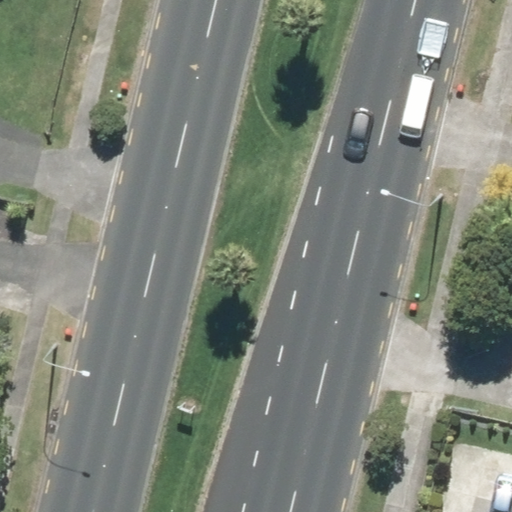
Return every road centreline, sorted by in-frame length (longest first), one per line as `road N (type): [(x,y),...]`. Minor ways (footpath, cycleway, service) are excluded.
road 1 (primary): [(98,511),(231,0)]
road 2 (primary): [(422,0),(297,511)]
